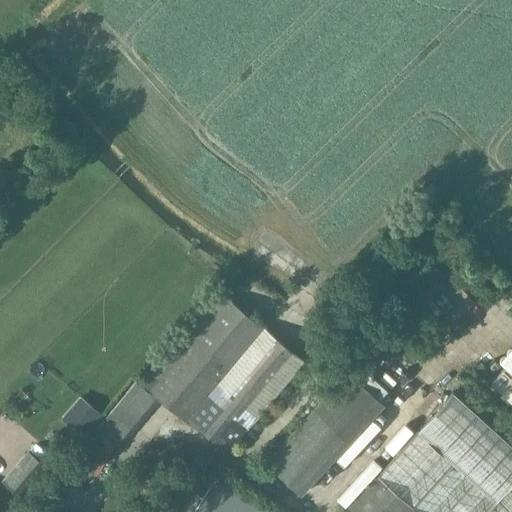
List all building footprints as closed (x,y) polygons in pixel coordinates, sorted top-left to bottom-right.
[(304,361),(263,327),(216,288),(138,381),(136,380),(95,429),(70,471),(92,483),(116,442),(120,446),(129,437),(159,400),(185,421),(187,419),(228,452),(304,361)] [(419,386),(453,344),(444,336),(410,378),(419,386)] [(511,379),(511,365),(498,351),(491,357),(511,379)] [(393,388),(399,381),(370,355),(364,361),(393,388)] [(300,496),(384,404),(347,370),(264,461),(300,496)] [(511,511),(511,448),(450,394),(416,431),(342,511),(511,511)] [(83,437),(102,414),(91,405),(72,428),(83,437)] [(385,455),(424,414),(415,406),(376,446),(385,455)] [(29,452),(4,482),(22,498),(48,467),(29,452)] [(274,511),(215,474),(201,497),(183,485),(165,511),(274,511)]
